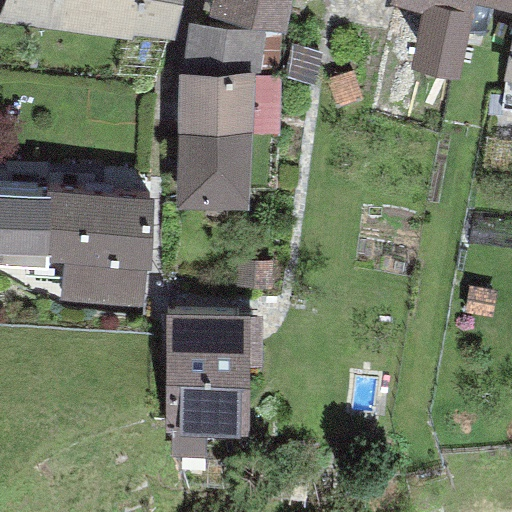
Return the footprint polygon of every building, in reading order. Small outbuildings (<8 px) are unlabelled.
[(0,0),(0,5),(128,27),(132,19),(172,25),(178,0),(0,0)] [(284,0),(212,0),(281,19),(284,0)] [(253,67),(279,68),(279,25),(187,10),(177,55),(253,58),(253,67)] [(511,69),(511,18),(502,67),(511,69)] [(253,58),(177,55),(176,114),(251,117),(251,126),(278,127),(279,68),(253,67),(253,58)] [(251,117),(176,114),(173,192),(248,195),(251,126),(251,117)] [(153,177),(49,170),(49,174),(46,243),(63,244),(60,294),(144,302),(146,253),(150,253),(153,177)] [(49,174),(0,171),(0,248),(45,251),(46,243),(49,174)] [(248,298),(165,298),(165,419),(248,419),(248,298)]
